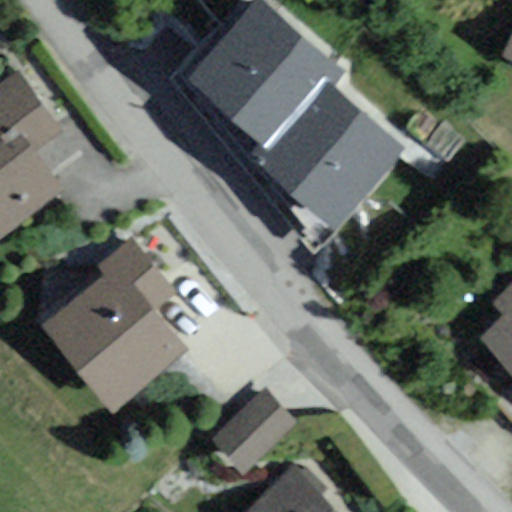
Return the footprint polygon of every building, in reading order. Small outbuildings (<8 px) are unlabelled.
[(336,67),(259,2),(195,77),(270,141),(258,156),(336,222),(399,148),(323,83),(336,67)] [(0,251),(71,199),(39,155),(60,140),(17,80),(0,92),(0,251)] [(117,412),(191,350),(155,308),(168,296),(128,250),(42,323),(117,412)] [(511,289),(492,311),(509,326),(490,346),(511,366),(511,289)] [(242,474),(290,427),(258,394),(210,441),(242,474)] [(341,511),(293,467),(250,511),(341,511)]
